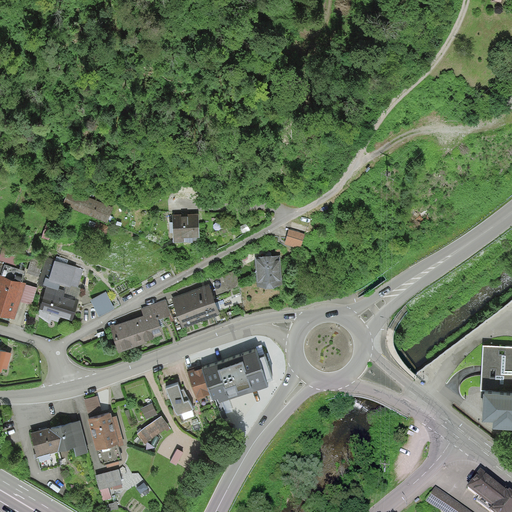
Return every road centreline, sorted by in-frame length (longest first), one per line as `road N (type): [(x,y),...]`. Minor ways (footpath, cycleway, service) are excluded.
road 1 (residential): [(52,348),(320,202),(359,160)]
road 2 (track): [(359,160),(385,111),(450,42),(464,0)]
road 3 (primary): [(240,331),(66,391)]
